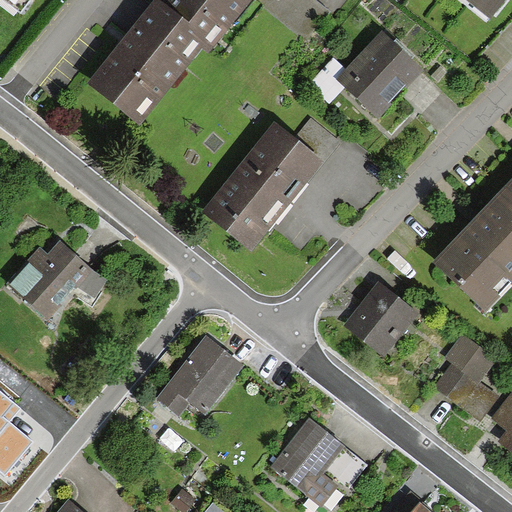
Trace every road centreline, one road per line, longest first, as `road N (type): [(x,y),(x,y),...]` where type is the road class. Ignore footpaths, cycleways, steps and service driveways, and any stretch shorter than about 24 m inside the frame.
road 1 (residential): [(275,333),(511,84)]
road 2 (residential): [(13,511),(206,276)]
road 3 (residential): [(502,511),(275,333)]
road 4 (residential): [(206,276),(0,112)]
